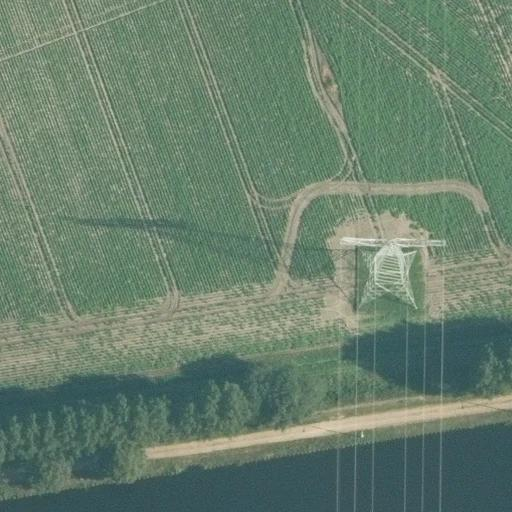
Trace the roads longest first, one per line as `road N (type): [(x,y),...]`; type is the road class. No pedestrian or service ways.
road 1 (track): [(511,397),(0,476)]
road 2 (track): [(0,421),(511,343)]
